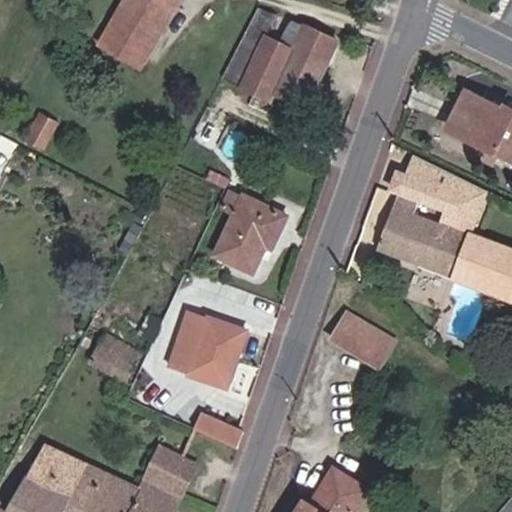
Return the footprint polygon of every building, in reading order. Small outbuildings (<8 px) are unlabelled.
[(168,10),(172,12),(178,0),(127,0),(104,41),(138,61),(168,10)] [(260,9),(225,74),(271,97),(275,89),(309,104),(341,38),(332,33),(330,36),(306,25),(304,28),(294,48),(282,43),(266,35),(276,15),(260,9)] [(142,64),(172,12),(168,10),(138,61),(142,64)] [(294,48),(304,28),(293,22),(282,43),(294,48)] [(490,146),(503,152),(511,156),(511,109),(505,107),(504,110),(468,94),(450,131),(488,150),(490,146)] [(57,124),(42,114),(28,137),(44,146),(57,124)] [(495,167),(503,152),(490,146),(488,150),(483,161),(495,167)] [(420,201),(447,212),(441,227),(472,239),(490,193),(414,155),(401,193),(420,201)] [(288,215),(231,190),(222,206),(236,213),(218,252),(255,270),(267,243),(275,246),(288,215)] [(511,253),(472,239),(441,227),(414,217),(420,201),(401,193),(379,251),(511,299),(511,253)] [(349,315),(335,340),(383,368),(397,342),(349,315)] [(207,324),(188,373),(202,378),(204,372),(209,374),(213,383),(227,389),(249,335),(201,317),(199,321),(207,324)] [(141,352),(109,334),(94,360),(127,378),(141,352)] [(245,431),(240,430),(202,414),(198,426),(240,445),(245,431)] [(130,511),(171,511),(197,452),(165,437),(130,511)] [(29,466),(9,509),(11,511),(13,511),(64,511),(66,507),(75,511),(130,511),(141,489),(43,445),(32,468),(29,466)] [(335,470),(321,493),(337,504),(352,481),(335,470)] [(337,504),(321,493),(313,506),(306,502),(300,511),(356,511),(368,492),(352,481),(337,504)]
